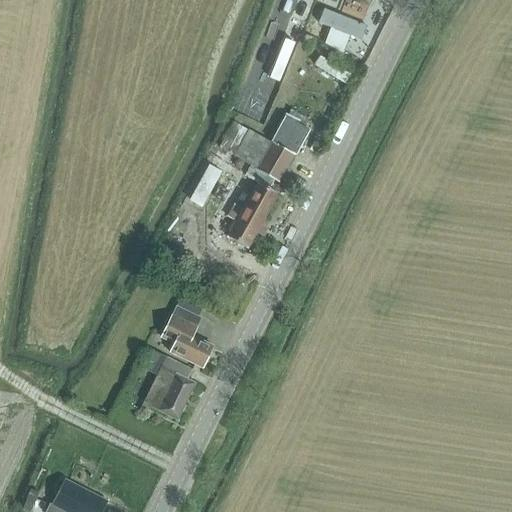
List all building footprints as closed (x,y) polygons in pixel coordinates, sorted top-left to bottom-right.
[(366,27),(323,10),(318,24),(361,41),(366,27)] [(227,238),(247,249),(255,233),(262,236),(266,228),(260,225),(277,194),(269,190),(274,180),(278,182),(292,156),(259,137),(244,163),(250,166),(244,176),(257,184),(242,210),(234,206),(227,218),(236,222),(227,238)] [(201,369),(212,347),(192,337),(200,319),(176,307),(160,338),(174,344),(169,353),(201,369)] [(139,370),(155,378),(143,403),(176,421),(194,384),(186,380),(191,371),(149,349),(139,370)] [(65,511),(100,511),(106,502),(62,480),(50,504),(65,511)]
